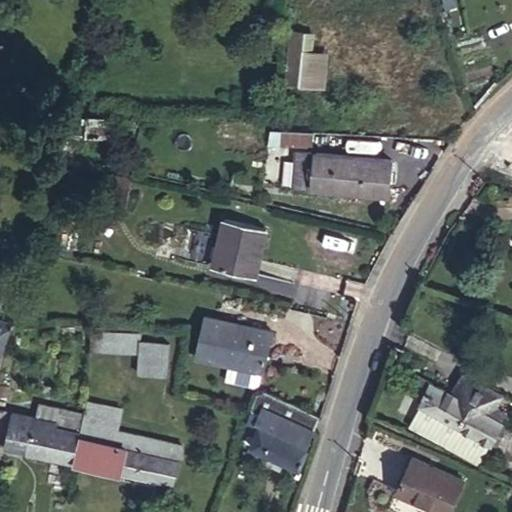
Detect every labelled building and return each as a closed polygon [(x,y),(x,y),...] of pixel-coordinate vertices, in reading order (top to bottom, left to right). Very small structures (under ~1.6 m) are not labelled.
[(289,72),(308,74),(312,34),(289,31),(288,42),(292,43),(289,72)] [(307,84),(308,74),(289,72),(287,82),(307,84)] [(113,138),(112,119),(87,120),(88,139),(113,138)] [(313,131),(281,129),(269,128),(268,145),(312,147),(313,131)] [(293,187),(308,188),(311,151),(296,150),(293,187)] [(388,195),(392,159),(316,152),(313,188),(388,195)] [(255,276),(266,228),(224,218),(213,266),(255,276)] [(230,365),(261,372),(264,372),(273,330),(207,315),(197,357),(230,365)] [(0,362),(11,328),(0,324),(0,362)] [(92,331),(90,350),(140,352),(140,341),(141,341),(141,333),(92,331)] [(140,341),(140,352),(138,372),(167,375),(169,343),(141,341),(140,341)] [(258,386),(261,372),(230,365),(227,379),(258,386)] [(421,404),(491,444),(492,443),(497,445),(502,434),(511,439),(511,437),(511,425),(505,422),(508,417),(506,412),(496,406),(502,395),(471,378),(459,382),(452,393),(422,376),(414,393),(424,398),(421,404)] [(257,393),(251,411),(249,421),(260,426),(267,408),(272,410),(278,396),(264,390),(257,393)] [(320,415),(278,396),(272,410),(267,408),(260,426),(252,445),(271,454),(286,461),(301,468),(320,415)] [(81,433),(74,461),(173,482),(183,446),(174,444),(174,442),(118,430),(122,410),(87,402),(85,413),(81,433)] [(56,427),(81,433),(85,413),(39,403),(36,417),(57,422),(56,427)] [(29,451),(74,461),(81,433),(56,427),(57,422),(36,417),(12,412),(11,417),(6,444),(29,449),(29,451)] [(11,417),(3,415),(0,426),(0,442),(6,444),(11,417)] [(282,468),(286,461),(271,454),(269,461),(282,468)] [(440,511),(449,511),(465,480),(413,456),(396,492),(440,511)]
